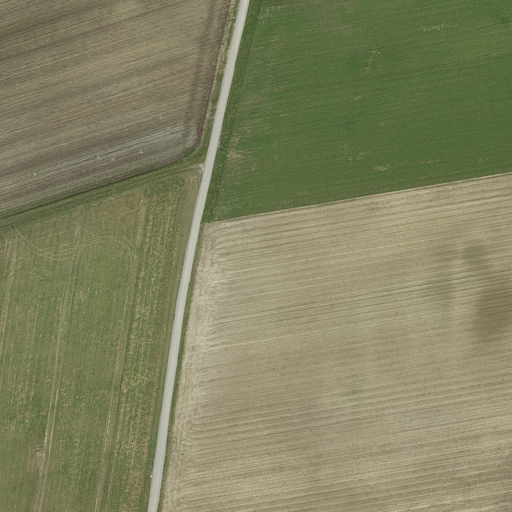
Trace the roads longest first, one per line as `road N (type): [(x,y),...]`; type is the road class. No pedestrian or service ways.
road 1 (track): [(245,0),(183,309),(154,511)]
road 2 (track): [(0,231),(212,156)]
